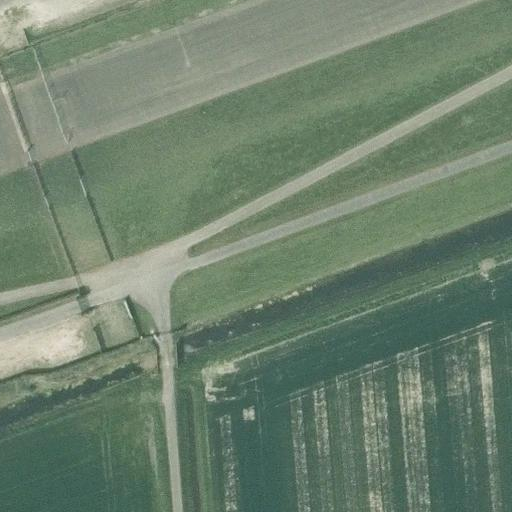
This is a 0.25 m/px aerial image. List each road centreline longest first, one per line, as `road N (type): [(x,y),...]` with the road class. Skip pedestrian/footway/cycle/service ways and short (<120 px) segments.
road 1 (unclassified): [(150,280),(511,147)]
road 2 (unclassified): [(176,511),(150,280)]
road 3 (unclassified): [(0,334),(150,280)]
